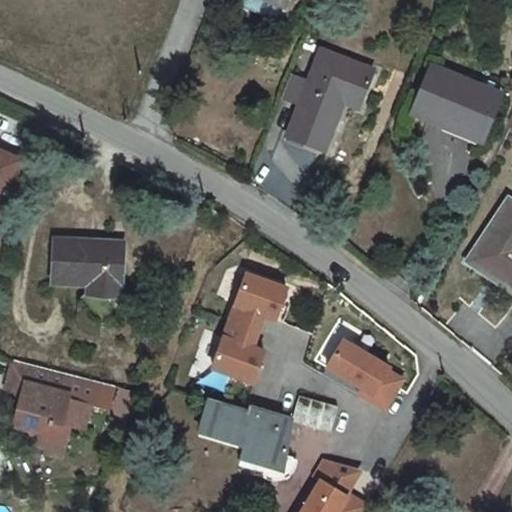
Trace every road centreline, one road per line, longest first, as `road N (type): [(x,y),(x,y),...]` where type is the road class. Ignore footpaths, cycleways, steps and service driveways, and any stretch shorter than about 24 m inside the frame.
road 1 (unclassified): [(137,149),(287,231),(511,418)]
road 2 (residential): [(193,0),(137,149)]
road 3 (unclassified): [(0,78),(137,149)]
